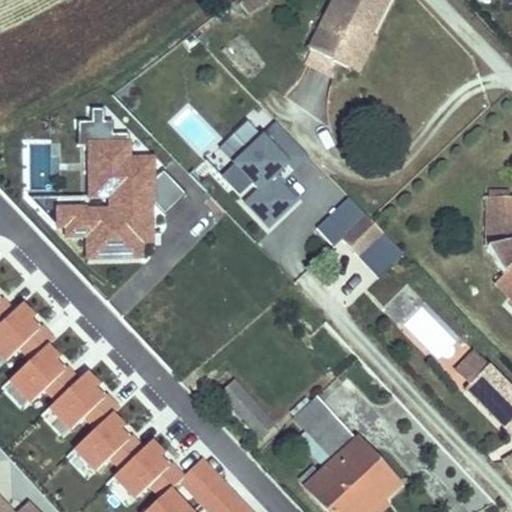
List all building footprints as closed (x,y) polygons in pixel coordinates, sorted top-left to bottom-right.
[(230,0),(237,9),(248,0),(230,0)] [(377,0),(322,0),(300,38),(328,56),(349,23),(359,30),(377,0)] [(349,23),(328,56),(345,65),(364,33),(359,30),(349,23)] [(273,179),(286,167),(292,172),(308,157),(276,125),(261,139),(246,123),(232,137),(247,153),(233,166),(258,192),(246,204),(269,228),(296,203),(273,179)] [(247,153),(232,137),(218,150),(233,166),(247,153)] [(511,193),(484,195),(486,243),(502,271),(495,277),(511,294),(511,193)] [(345,236),(366,216),(348,198),(327,218),(345,236)] [(357,256),(382,232),(366,216),(345,236),(341,240),(357,256)] [(345,236),(327,218),(315,229),(333,248),(341,240),(345,236)] [(382,274),(402,253),(386,238),(366,259),(382,274)] [(162,344),(155,356),(175,369),(183,356),(162,344)] [(473,350),(452,371),(465,384),(468,381),(486,363),(473,350)] [(511,388),(486,363),(468,381),(505,418),(502,421),(511,430),(511,443),(498,452),(511,474),(511,388)] [(227,376),(212,390),(255,434),(269,420),(266,416),(227,376)] [(505,418),(468,381),(465,384),(502,421),(505,418)] [(300,491),(319,511),(357,511),(369,502),(377,509),(398,489),(311,398),(286,419),(328,463),(300,491)] [(0,473),(28,506),(40,495),(0,449),(0,473)] [(369,502),(357,511),(373,511),(377,509),(369,502)]
